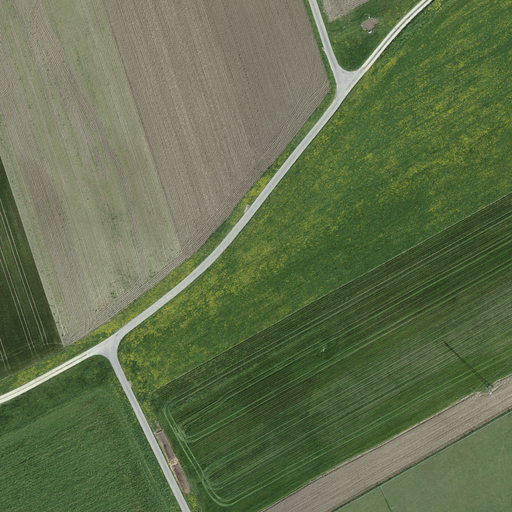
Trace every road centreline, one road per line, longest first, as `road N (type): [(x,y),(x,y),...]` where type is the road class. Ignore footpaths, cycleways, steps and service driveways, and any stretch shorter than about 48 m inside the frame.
road 1 (unclassified): [(312,0),(347,89),(211,258),(107,343),(186,511)]
road 2 (track): [(0,399),(107,343)]
